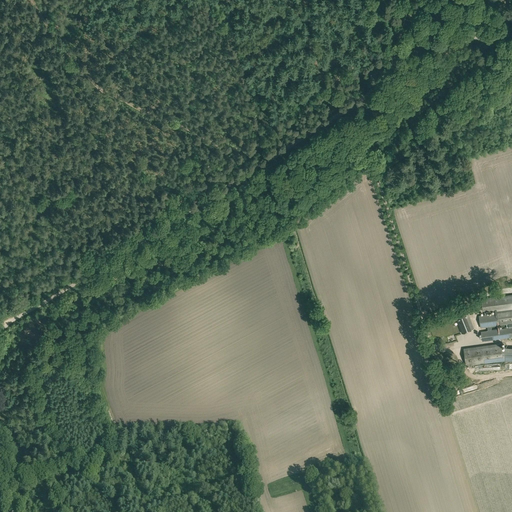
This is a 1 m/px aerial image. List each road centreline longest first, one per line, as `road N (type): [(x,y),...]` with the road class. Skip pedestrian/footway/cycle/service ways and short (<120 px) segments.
road 1 (unclassified): [(0,333),(360,100),(409,47),(511,35)]
road 2 (track): [(32,0),(60,49),(100,90),(232,149)]
road 3 (track): [(4,487),(179,456),(190,461),(202,488)]
road 4 (track): [(491,36),(369,150)]
road 5 (track): [(130,464),(148,505),(254,476)]
